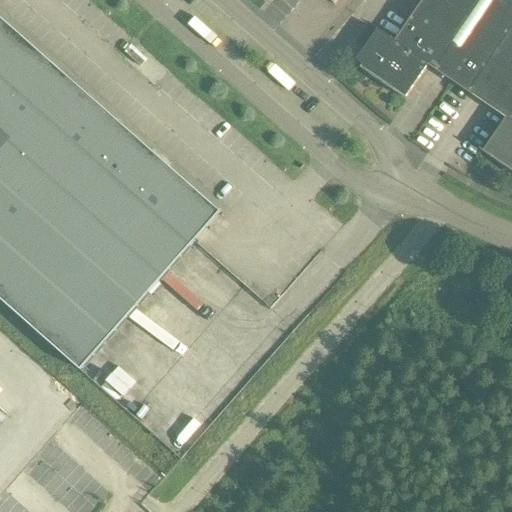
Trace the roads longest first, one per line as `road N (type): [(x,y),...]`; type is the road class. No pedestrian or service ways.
road 1 (unclassified): [(145,0),(329,161),(364,180),(399,185)]
road 2 (unclassified): [(399,185),(351,118),(215,0)]
road 3 (unclassified): [(399,185),(511,239)]
